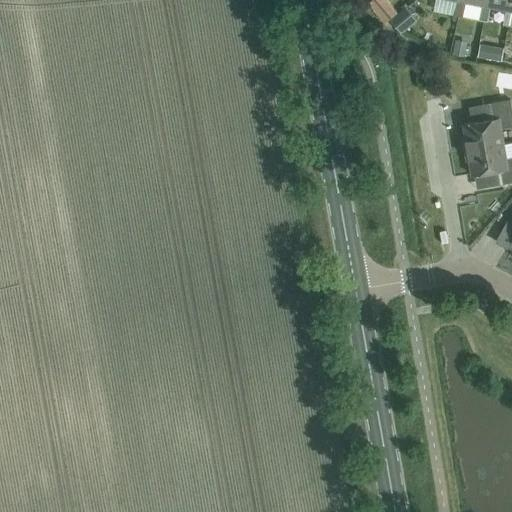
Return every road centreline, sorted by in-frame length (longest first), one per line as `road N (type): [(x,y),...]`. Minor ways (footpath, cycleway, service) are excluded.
road 1 (secondary): [(355,290),(303,0)]
road 2 (secondary): [(394,511),(355,290)]
road 3 (residential): [(462,270),(433,105)]
